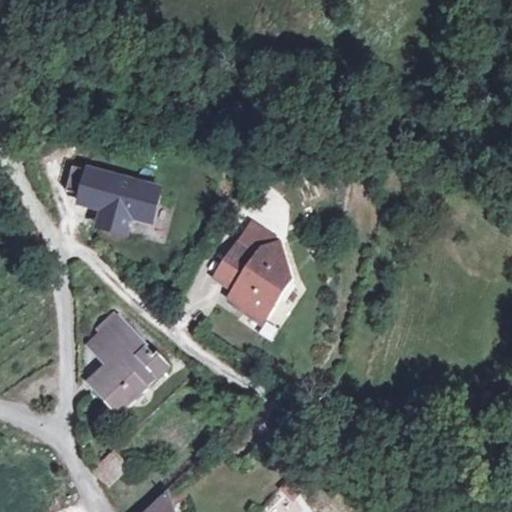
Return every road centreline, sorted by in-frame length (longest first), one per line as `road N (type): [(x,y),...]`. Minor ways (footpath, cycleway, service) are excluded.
road 1 (track): [(0,145),(53,242),(274,400),(321,423),(511,445)]
road 2 (residential): [(63,441),(64,322),(53,242)]
